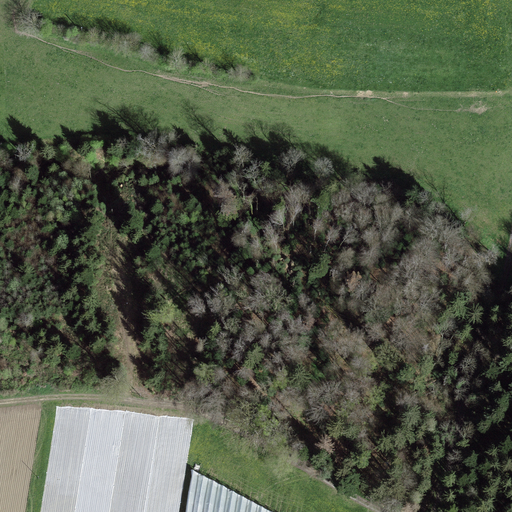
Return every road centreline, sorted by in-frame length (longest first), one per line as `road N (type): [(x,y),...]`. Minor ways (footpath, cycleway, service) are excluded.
road 1 (track): [(401,511),(270,453),(128,414),(0,408)]
road 2 (track): [(425,511),(511,254)]
